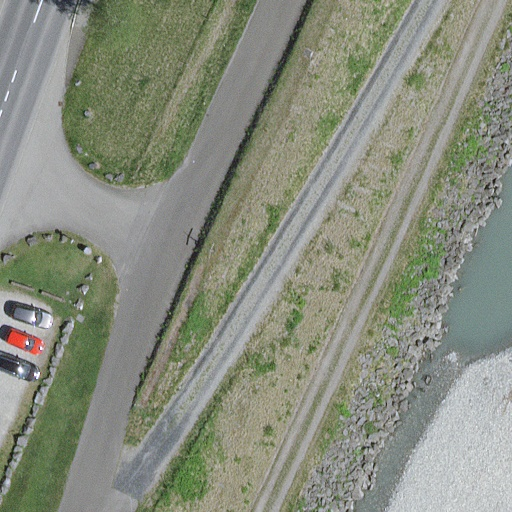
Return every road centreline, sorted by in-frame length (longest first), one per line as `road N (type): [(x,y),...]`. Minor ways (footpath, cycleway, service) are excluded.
road 1 (track): [(84,511),(158,456),(439,0)]
road 2 (track): [(493,0),(278,511)]
road 3 (track): [(173,244),(81,511)]
road 4 (track): [(279,0),(173,244)]
road 5 (track): [(173,244),(0,170)]
road 6 (secondary): [(0,113),(42,0)]
